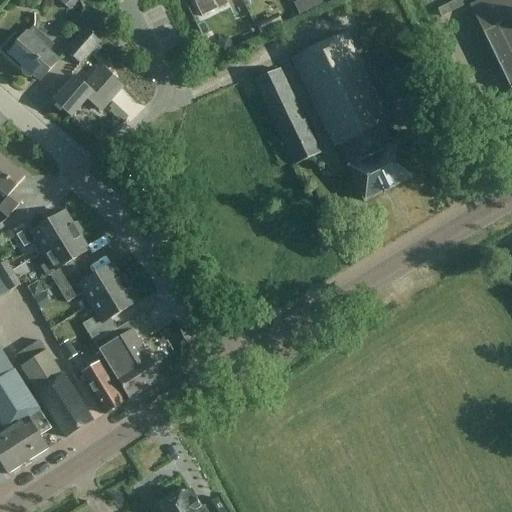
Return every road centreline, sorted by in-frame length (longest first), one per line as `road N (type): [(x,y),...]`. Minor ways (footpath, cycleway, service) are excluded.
road 1 (tertiary): [(229,366),(511,199)]
road 2 (tertiary): [(5,511),(229,366)]
road 3 (residential): [(229,366),(152,247),(81,174)]
road 4 (residential): [(81,174),(154,109),(165,88),(128,0)]
